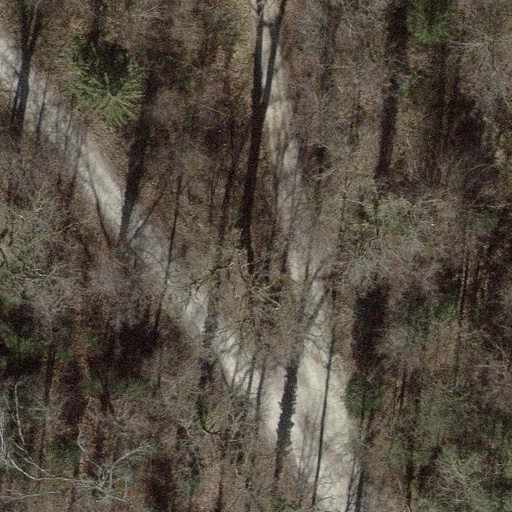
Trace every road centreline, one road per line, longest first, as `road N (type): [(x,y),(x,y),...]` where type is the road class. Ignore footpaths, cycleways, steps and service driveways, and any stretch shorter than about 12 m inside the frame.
road 1 (track): [(0,34),(60,98),(349,511)]
road 2 (track): [(267,0),(331,483)]
